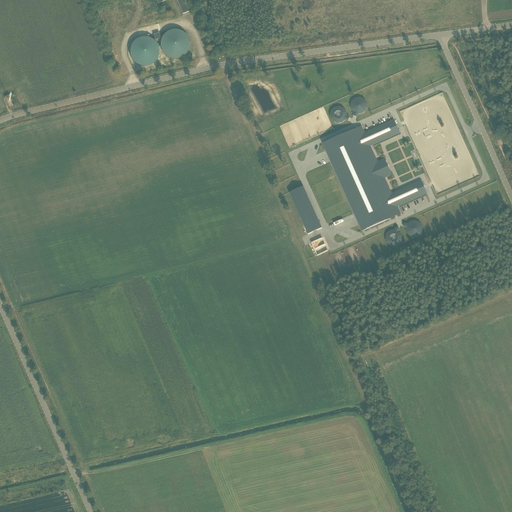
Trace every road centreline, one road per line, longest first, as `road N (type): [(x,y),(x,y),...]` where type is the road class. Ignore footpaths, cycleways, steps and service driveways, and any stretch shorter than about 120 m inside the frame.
road 1 (unclassified): [(0,120),(229,63),(440,34)]
road 2 (track): [(74,477),(351,416),(365,424),(402,511)]
road 3 (track): [(223,65),(317,286)]
road 4 (unclassified): [(89,511),(0,303)]
road 5 (unclassified): [(440,34),(511,197)]
